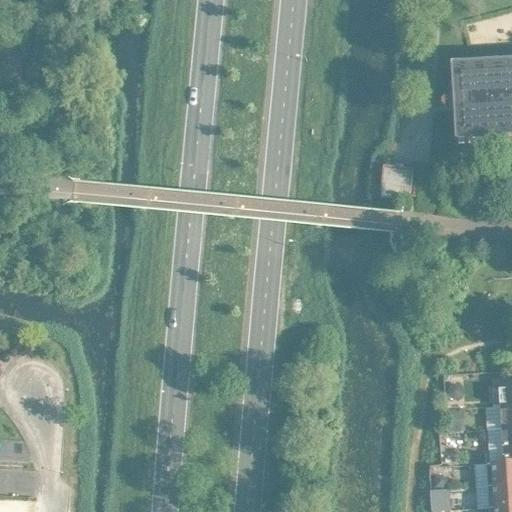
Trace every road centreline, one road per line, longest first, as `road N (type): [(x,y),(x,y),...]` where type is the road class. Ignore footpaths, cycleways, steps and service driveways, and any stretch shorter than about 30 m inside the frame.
road 1 (secondary): [(211,0),(163,511)]
road 2 (secondary): [(255,511),(302,0)]
road 3 (residential): [(416,165),(440,0)]
road 4 (residential): [(52,511),(56,447),(37,382)]
